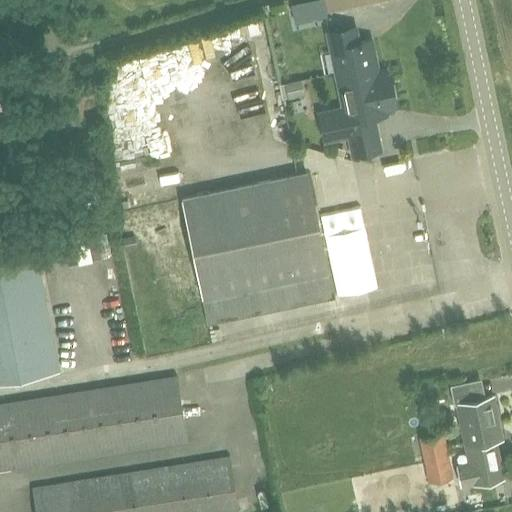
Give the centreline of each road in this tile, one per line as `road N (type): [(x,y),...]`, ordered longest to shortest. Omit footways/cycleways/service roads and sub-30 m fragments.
road 1 (unknown): [(511,293),(227,351)]
road 2 (unknown): [(227,351),(0,390)]
road 3 (unknown): [(0,485),(201,446),(215,432)]
road 4 (tertiary): [(511,219),(465,0)]
